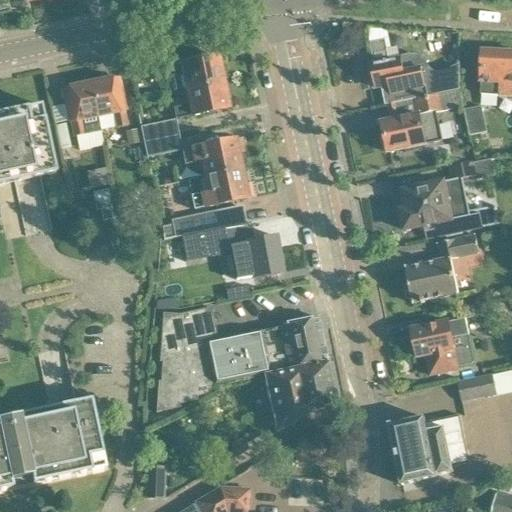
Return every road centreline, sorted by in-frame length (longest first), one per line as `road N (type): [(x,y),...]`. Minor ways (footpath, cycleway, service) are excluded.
road 1 (residential): [(364,511),(362,415),(275,0)]
road 2 (tertiary): [(0,53),(275,0)]
